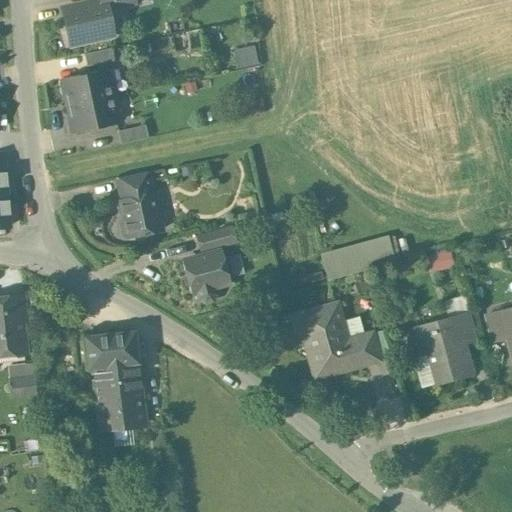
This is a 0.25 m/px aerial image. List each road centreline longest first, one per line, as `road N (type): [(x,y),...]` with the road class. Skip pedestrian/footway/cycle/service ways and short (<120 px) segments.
road 1 (residential): [(410,511),(257,386),(47,262)]
road 2 (residential): [(47,262),(22,0)]
